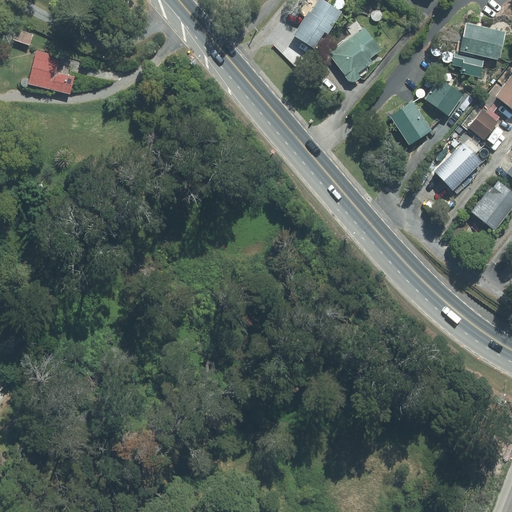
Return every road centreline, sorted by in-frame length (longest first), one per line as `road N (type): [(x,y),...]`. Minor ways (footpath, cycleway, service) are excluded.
road 1 (primary): [(177,0),(351,203)]
road 2 (primary): [(351,203),(433,292),(511,351)]
road 3 (residential): [(351,203),(403,219),(511,301)]
